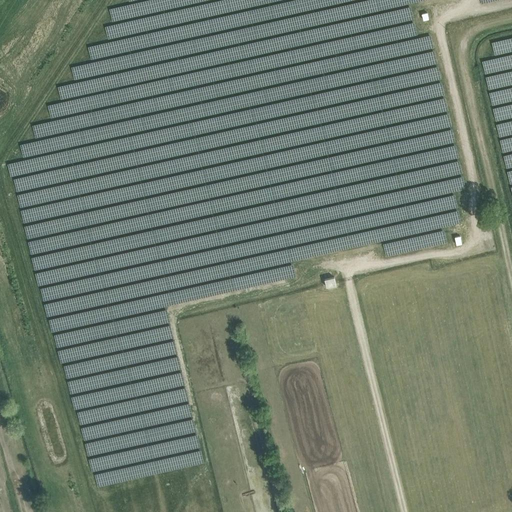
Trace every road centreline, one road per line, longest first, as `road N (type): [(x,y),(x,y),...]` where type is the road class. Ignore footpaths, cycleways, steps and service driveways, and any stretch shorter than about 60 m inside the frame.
road 1 (unknown): [(402,511),(348,279),(367,263),(459,249),(475,228),(449,68),(461,30)]
road 2 (track): [(511,271),(464,49)]
